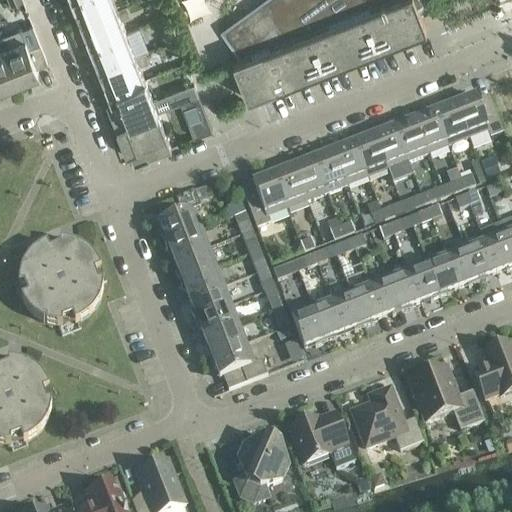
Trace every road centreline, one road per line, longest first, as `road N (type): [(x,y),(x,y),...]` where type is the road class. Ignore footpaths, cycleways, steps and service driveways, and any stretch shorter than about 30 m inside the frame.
road 1 (residential): [(117,201),(511,43)]
road 2 (residential): [(192,428),(511,314)]
road 3 (residential): [(192,428),(117,201)]
road 4 (residential): [(0,499),(192,428)]
